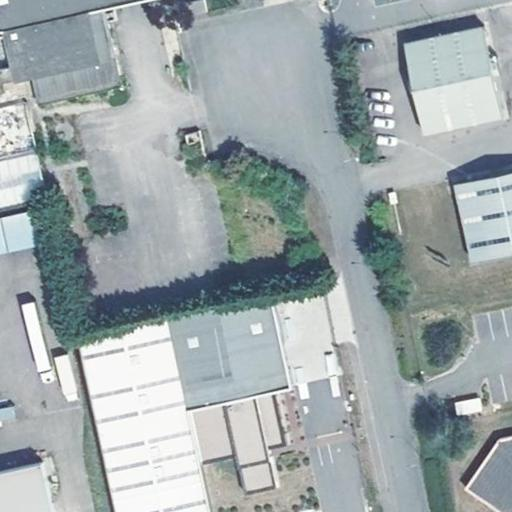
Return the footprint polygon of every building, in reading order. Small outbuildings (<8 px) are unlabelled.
[(115,88),(99,10),(144,0),(0,0),(0,68),(12,66),(14,72),(26,71),(28,78),(34,105),(115,88)] [(203,0),(199,0),(182,4),(186,19),(207,14),(203,0)] [(495,57),(487,22),(408,39),(427,129),(507,112),(498,70),(502,70),(500,56),(495,57)] [(0,206),(45,198),(35,151),(6,157),(2,137),(17,134),(14,121),(1,124),(0,117),(0,206)] [(511,250),(511,168),(458,179),(475,259),(511,250)] [(0,246),(44,237),(38,209),(0,216),(0,246)] [(275,393),(293,389),(272,297),(77,342),(115,511),(211,511),(201,467),(236,459),(245,497),(277,490),(269,452),(287,447),(275,393)] [(457,415),(481,411),(479,399),(455,402),(457,415)] [(0,419),(14,416),(11,405),(0,408),(0,419)] [(511,511),(511,433),(503,435),(468,484),(509,511),(511,511)] [(0,511),(54,511),(43,459),(0,468),(0,511)]
